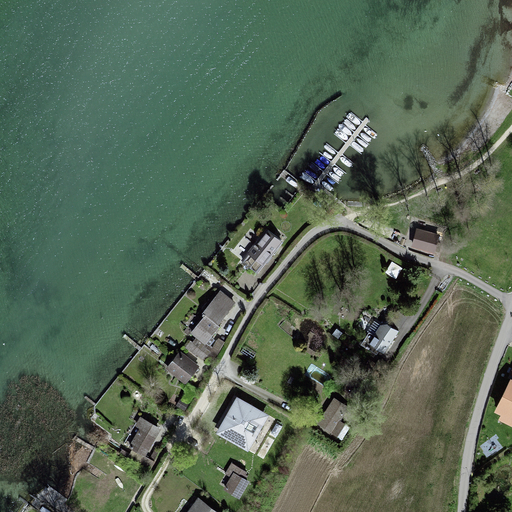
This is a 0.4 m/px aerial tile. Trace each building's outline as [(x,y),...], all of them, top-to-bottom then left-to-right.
[(243,261),(256,271),(281,240),(268,230),(256,245),(255,244),(254,245),(255,246),(243,261)] [(438,235),(417,230),(413,245),(426,248),(425,251),(433,253),(438,235)] [(204,316),(192,331),(197,335),(191,343),(189,342),(185,347),(197,357),(198,354),(206,361),(210,356),(208,354),(210,351),(206,348),(213,338),(211,336),(219,325),(217,324),(234,303),(219,292),(202,312),(203,313),(202,314),(204,316)] [(374,336),(369,332),(362,344),(376,353),(379,348),(383,351),(397,330),(387,324),(381,325),(374,336)] [(170,368),(187,381),(197,367),(178,352),(176,355),(179,357),(170,368)] [(378,376),(386,364),(379,359),(376,364),(370,360),(365,368),(378,376)] [(359,387),(368,381),(362,371),(353,376),(355,379),(354,380),(359,387)] [(511,380),(497,409),(502,412),(500,418),(511,423),(511,380)] [(338,422),(347,406),(334,398),(319,422),(336,432),(341,424),(338,422)] [(249,441),(264,415),(238,400),(223,426),(249,441)] [(156,426),(141,418),(137,425),(141,427),(130,447),(143,454),(155,435),(152,433),(156,426)] [(246,472),(232,463),(226,474),(232,477),(225,488),(239,496),(247,482),(244,480),(246,475),(244,474),(246,472)] [(215,511),(199,499),(190,511),(215,511)]
